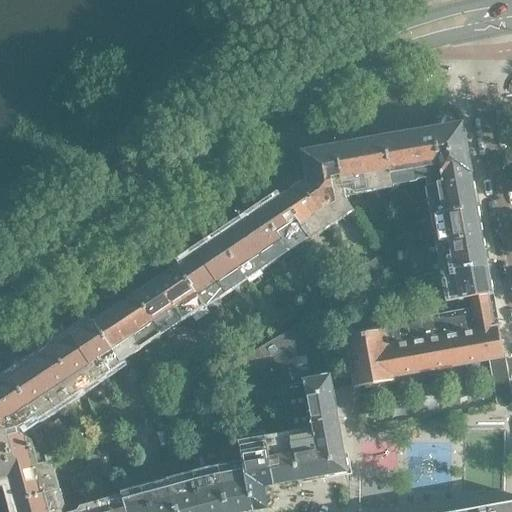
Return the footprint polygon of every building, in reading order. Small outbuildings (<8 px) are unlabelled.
[(471,173),(461,119),(458,112),(452,108),(445,108),(438,111),(434,117),(433,124),(435,131),(410,135),(418,178),(419,178),(429,176),(431,185),(431,186),(471,179),(470,173),(471,173)] [(418,178),(410,135),(385,139),(393,183),(409,180),(409,184),(417,183),(419,180),(419,178),(418,178)] [(393,183),(385,139),(361,144),(366,171),(362,172),(365,189),(364,189),(365,193),(374,192),(374,187),(394,184),(393,183)] [(362,172),(366,171),(361,144),(336,148),(342,182),(334,184),(337,200),(346,198),(344,190),(354,188),(355,191),(364,189),(365,189),(362,172)] [(337,200),(334,184),(342,182),(336,148),(305,154),(310,182),(302,187),(313,202),(317,203),(330,222),(344,213),(347,216),(354,211),(346,198),(337,200)] [(476,208),(471,179),(431,186),(431,185),(429,186),(427,190),(429,204),(433,203),(436,215),(476,208)] [(330,222),(317,203),(313,202),(302,187),(284,199),(308,235),(308,236),(322,227),(325,231),(333,226),(330,222)] [(308,235),(284,199),(263,213),(287,249),(308,235)] [(411,211),(409,204),(397,206),(399,214),(411,211)] [(481,237),(476,208),(436,215),(438,227),(433,228),(436,245),(481,237)] [(412,219),(411,211),(399,214),(400,221),(410,220),(412,219)] [(287,249),(263,213),(242,227),(269,266),(276,261),(274,258),(287,249)] [(415,248),(410,220),(400,221),(405,250),(415,248)] [(269,266),(242,227),(221,240),(245,277),(258,268),(261,272),(269,266)] [(486,265),(481,237),(436,245),(439,261),(444,260),(446,272),(486,265)] [(245,277),(221,240),(200,254),(227,294),(235,289),(232,285),(245,277)] [(227,294),(200,254),(180,268),(203,303),(202,303),(203,305),(217,296),(219,299),(227,294)] [(491,294),(490,285),(486,265),(446,272),(430,275),(435,305),(472,298),(491,294)] [(368,288),(364,266),(345,278),(348,291),(368,288)] [(203,303),(180,268),(159,282),(184,321),(192,315),(190,312),(202,303),(203,303)] [(348,296),(348,291),(345,278),(324,293),(332,306),(348,296)] [(184,321),(159,282),(138,296),(161,331),(174,322),(177,326),(184,321)] [(385,313),(380,286),(368,288),(348,291),(348,296),(353,319),(385,313)] [(492,294),(491,294),(472,298),(474,310),(383,326),(384,330),(347,337),(356,388),(394,382),(393,377),(490,360),(497,402),(498,403),(499,405),(500,406),(501,406),(502,407),(503,407),(505,407),(506,407),(508,406),(509,405),(510,404),(511,403),(511,402),(511,400),(511,399),(504,358),(492,294)] [(161,331),(138,296),(117,310),(143,348),(150,343),(148,340),(161,331)] [(143,348),(117,310),(96,324),(119,359),(120,358),(132,350),(135,354),(143,348)] [(119,359),(96,324),(54,351),(79,388),(95,376),(98,380),(106,375),(104,371),(121,360),(120,358),(119,359)] [(347,471),(332,391),(322,331),(276,357),(282,387),(285,403),(291,437),(299,480),(347,471)] [(79,388),(54,351),(13,379),(35,413),(37,416),(54,404),(56,408),(64,402),(62,399),(79,388)] [(258,392),(258,391),(254,369),(236,379),(230,382),(232,397),(258,392)] [(236,379),(230,370),(221,376),(226,384),(230,382),(236,379)] [(226,384),(221,376),(212,381),(217,388),(226,384)] [(35,413),(13,379),(0,387),(0,405),(10,420),(19,427),(24,424),(22,421),(35,413)] [(285,403),(282,387),(258,391),(258,392),(261,407),(285,403)] [(220,395),(216,388),(205,393),(209,400),(220,395)] [(190,401),(184,391),(175,397),(180,405),(190,401)] [(209,400),(205,393),(195,398),(198,405),(209,400)] [(180,405),(175,397),(166,403),(171,410),(180,405)] [(10,420),(0,405),(0,428),(6,427),(9,437),(21,434),(19,427),(10,420)] [(149,420),(143,411),(134,417),(139,425),(149,420)] [(163,422),(160,415),(149,420),(152,427),(163,422)] [(139,425),(134,417),(125,422),(130,429),(138,425),(139,425)] [(152,427),(149,420),(139,425),(138,425),(141,432),(152,427)] [(38,468),(34,454),(31,455),(26,437),(21,434),(9,437),(6,427),(0,428),(0,478),(11,476),(18,501),(57,491),(51,469),(45,466),(38,468)] [(130,438),(127,430),(116,435),(120,443),(130,438)] [(103,442),(97,432),(88,438),(93,446),(96,445),(103,442)] [(299,480),(291,437),(267,441),(274,484),(299,480)] [(93,446),(88,438),(79,444),(84,451),(93,446)] [(106,440),(103,442),(96,445),(97,449),(108,446),(106,440)] [(274,484),(267,441),(241,446),(244,465),(252,510),(270,507),(271,506),(272,506),(272,505),(273,504),(273,502),(272,500),(271,499),(271,498),(270,497),(268,497),(266,497),(265,498),(262,486),(274,484)] [(64,456),(59,449),(53,450),(56,460),(64,456)] [(244,465),(221,469),(228,511),(240,511),(252,510),(244,465)] [(228,511),(221,469),(210,471),(190,476),(200,511),(228,511)] [(92,481),(90,473),(80,476),(82,484),(92,481)] [(200,511),(190,476),(167,483),(175,511),(200,511)] [(94,489),(92,481),(82,484),(84,491),(94,489)] [(175,511),(167,483),(144,489),(150,511),(175,511)] [(84,491),(82,484),(72,486),(74,494),(84,491)] [(150,511),(144,489),(121,495),(122,499),(125,511),(150,511)] [(57,511),(62,511),(57,491),(18,501),(20,511),(57,511)] [(125,511),(122,499),(99,506),(100,511),(125,511)] [(511,511),(511,502),(456,511),(511,511)]
